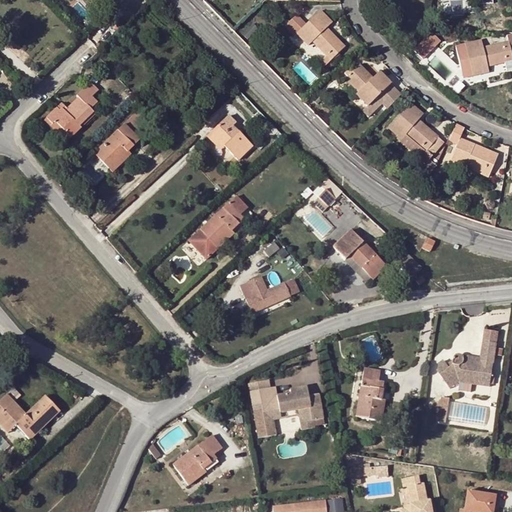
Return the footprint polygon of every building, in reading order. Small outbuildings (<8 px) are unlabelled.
[(116,0),(85,0),(94,9),(99,4),(106,10),(114,2),(116,0)] [(133,3),(129,0),(116,0),(114,2),(124,12),(133,3)] [(299,33),(307,41),(311,37),(315,41),(329,55),(324,60),(329,65),(346,47),(328,28),(333,23),(322,11),(308,24),(299,14),(286,26),(296,36),(299,33)] [(434,31),(427,38),(430,40),(436,34),(434,31)] [(311,45),(315,41),(311,37),(307,41),(311,45)] [(417,49),(420,52),(430,41),(430,40),(427,38),(417,49)] [(483,40),(467,44),(476,75),(484,73),(483,67),(509,59),(511,58),(511,45),(511,41),(510,40),(485,47),(483,40)] [(436,47),(430,41),(420,52),(426,57),(436,47)] [(511,65),(509,59),(483,67),(484,73),(511,65)] [(371,118),(389,100),(383,94),(394,83),(384,74),(377,81),(375,79),(362,65),(349,78),(362,92),(367,97),(364,100),(369,106),(364,111),(371,118)] [(377,81),(384,74),(382,72),(375,79),(377,81)] [(89,109),(96,103),(90,97),(97,90),(89,82),(75,96),(77,97),(66,108),(63,105),(58,110),(55,108),(45,118),(51,124),(54,122),(69,138),(80,128),(78,126),(92,112),(89,109)] [(396,103),(404,94),(394,83),(383,94),(389,100),(390,101),(392,99),(396,103)] [(367,97),(362,92),(358,95),(364,100),(367,97)] [(392,99),(390,101),(385,106),(389,110),(396,103),(392,99)] [(392,128),(405,139),(408,134),(435,157),(447,142),(421,120),(425,115),(412,104),(392,128)] [(78,126),(80,128),(81,129),(95,115),(92,112),(78,126)] [(209,133),(223,147),(237,161),(251,146),(232,127),(235,123),(228,115),(209,133)] [(51,124),(45,118),(43,120),(64,143),(69,138),(54,122),(51,124)] [(136,125),(129,118),(95,151),(111,167),(126,152),(139,139),(131,130),(136,125)] [(141,120),(136,125),(131,130),(139,139),(140,140),(151,129),(141,120)] [(467,128),(459,124),(452,139),(461,143),(454,160),(469,165),(470,162),(493,172),(500,155),(493,152),(492,154),(476,147),(477,145),(463,139),(467,128)] [(219,150),(223,147),(209,133),(206,137),(219,150)] [(408,134),(405,139),(403,141),(429,163),(433,159),(435,157),(408,134)] [(492,154),(493,152),(477,145),(476,147),(492,154)] [(112,173),(129,156),(126,152),(111,167),(95,151),(92,154),(112,173)] [(438,164),(433,159),(429,163),(423,169),(429,174),(438,164)] [(470,162),(469,165),(468,167),(491,177),(493,172),(470,162)] [(439,187),(433,184),(429,194),(435,197),(439,187)] [(335,199),(325,189),(317,197),(327,207),(335,199)] [(235,196),(199,230),(212,244),(228,230),(229,232),(243,219),(239,214),(246,207),(235,196)] [(348,256),(362,242),(350,229),(331,247),(335,251),(341,257),(344,260),(348,256)] [(212,244),(199,230),(188,241),(206,260),(217,249),(212,244)] [(212,244),(217,249),(232,235),(229,232),(228,230),(212,244)] [(278,249),(273,242),(262,250),(268,257),(278,249)] [(348,256),(371,280),(385,266),(362,242),(348,256)] [(341,257),(335,251),(332,254),(338,260),(341,257)] [(371,280),(348,256),(344,260),(365,284),(371,280)] [(267,290),(260,276),(245,283),(248,289),(241,292),(250,313),(298,292),(293,279),(267,290)] [(425,281),(421,276),(415,281),(419,286),(425,281)] [(485,331),(481,358),(481,362),(474,361),(473,364),(464,363),(465,356),(460,356),(456,357),(455,358),(454,360),(454,361),(454,366),(449,369),(447,366),(443,361),(439,364),(438,371),(448,386),(457,380),(491,384),(495,385),(496,379),(492,378),(493,373),(499,333),(485,331)] [(379,381),(380,370),(364,368),(357,416),(378,420),(381,400),(384,382),(379,381)] [(457,380),(448,386),(450,389),(459,383),(460,383),(459,391),(472,392),(473,385),(490,387),(491,384),(457,380)] [(306,386),(297,388),(299,397),(308,396),(306,386)] [(6,395),(14,403),(21,396),(14,387),(6,395)] [(290,393),(276,396),(277,401),(251,405),(257,438),(276,434),(274,420),(298,416),(300,430),(315,427),(313,420),(324,418),(319,394),(308,396),(299,397),(297,388),(289,389),(290,393)] [(29,441),(59,412),(44,396),(25,415),(14,403),(6,395),(0,400),(0,419),(10,431),(15,426),(29,441)] [(445,424),(449,399),(441,398),(440,400),(437,406),(436,409),(436,412),(436,415),(438,422),(445,424)] [(386,401),(381,400),(378,420),(382,420),(386,401)] [(10,431),(0,419),(0,427),(7,434),(10,431)] [(221,449),(211,435),(172,465),(184,481),(201,468),(202,470),(216,459),(213,455),(221,449)] [(390,444),(389,453),(403,455),(404,448),(398,447),(399,445),(390,444)] [(184,481),(188,486),(205,473),(202,470),(201,468),(184,481)] [(372,476),(371,469),(360,470),(361,477),(372,476)] [(419,477),(406,479),(408,487),(411,506),(404,507),(404,510),(404,511),(431,511),(429,500),(427,501),(424,484),(421,484),(419,477)] [(493,511),(496,496),(467,491),(464,511),(472,511),(493,511)] [(273,506),(273,511),(327,511),(326,500),(273,506)]
